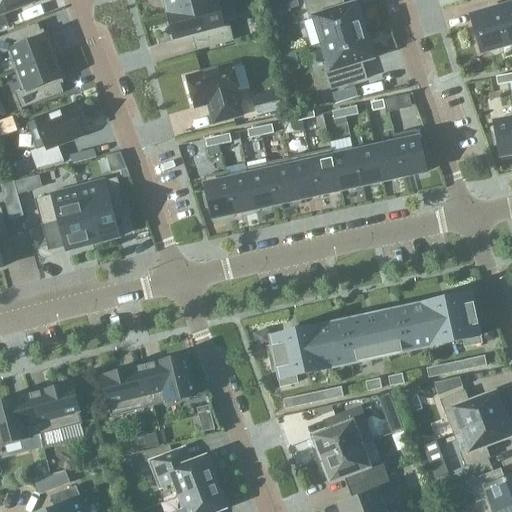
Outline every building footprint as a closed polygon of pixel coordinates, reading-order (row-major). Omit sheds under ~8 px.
[(3,14),(33,3),(32,0),(0,0),(0,28),(7,25),(3,14)] [(163,0),(168,16),(216,3),(214,0),(163,0)] [(321,44),(363,31),(355,4),(343,8),(340,0),(307,0),(303,1),(309,20),(313,19),(321,44)] [(216,3),(168,16),(174,41),(193,36),(196,50),(231,41),(227,25),(222,27),(216,3)] [(511,5),(472,17),(482,52),(511,42),(511,5)] [(36,24),(0,37),(0,54),(9,52),(16,71),(54,57),(46,35),(41,37),(36,24)] [(360,62),(371,58),(363,31),(321,44),(329,70),(325,71),(330,90),(365,79),(360,62)] [(54,57),(16,71),(23,90),(14,94),(20,109),(62,93),(57,80),(62,78),(54,57)] [(239,94),(231,66),(186,79),(194,107),(208,103),(214,123),(241,116),(235,95),(239,94)] [(507,75),(495,77),(496,86),(509,83),(507,75)] [(382,100),(370,103),(372,112),(384,109),(382,100)] [(72,106),(35,121),(46,149),(83,135),(72,106)] [(343,109),(345,118),(357,115),(355,106),(343,109)] [(300,112),(301,120),(314,118),(312,109),(300,112)] [(331,112),(333,120),(345,118),(343,109),(331,112)] [(300,112),(287,115),(289,123),(301,120),(300,112)] [(511,118),(493,122),(495,133),(491,134),(493,146),(497,145),(499,157),(511,155),(511,118)] [(209,119),(189,125),(192,134),(211,128),(209,119)] [(271,125),(259,128),(261,136),(273,133),(271,125)] [(259,128),(246,130),(248,139),(261,136),(259,128)] [(395,143),(402,177),(424,173),(422,161),(426,160),(423,147),(419,148),(415,131),(392,136),(394,143),(395,143)] [(229,134),(216,137),(218,145),(231,143),(229,134)] [(204,140),(206,148),(218,145),(216,137),(204,140)] [(374,147),(381,182),(402,177),(395,143),(394,143),(374,147)] [(360,187),(381,182),(374,147),(352,152),(360,187)] [(309,154),(318,196),(339,191),(331,157),(332,156),(331,149),(309,154)] [(331,157),(339,191),(360,187),(352,152),(332,156),(331,157)] [(288,159),(297,201),(318,196),(309,154),(288,159)] [(266,163),(276,205),(297,201),(288,159),(266,163)] [(247,175),(255,210),(276,205),(266,163),(245,168),(246,175),(247,175)] [(212,219),(234,215),(226,180),(227,180),(225,172),(202,177),(206,195),(202,196),(205,208),(209,208),(212,219)] [(226,180),(234,215),(255,210),(247,175),(246,175),(227,180),(226,180)] [(117,238),(110,208),(123,205),(116,178),(77,188),(92,244),(117,238)] [(92,244),(77,188),(34,199),(41,226),(58,222),(66,251),(92,244)] [(469,294),(420,305),(429,347),(463,340),(464,347),(480,343),(476,328),(481,327),(476,302),(471,303),(469,294)] [(420,305),(318,327),(327,369),(429,347),(420,305)] [(276,371),(280,387),(296,383),(294,376),(327,369),(318,327),(269,338),(271,347),(266,348),(272,372),(276,371)] [(483,357),(477,358),(479,367),(485,366),(483,357)] [(152,405),(194,395),(184,358),(143,368),(152,405)] [(477,358),(470,359),(472,368),(479,367),(477,358)] [(470,359),(464,361),(466,370),(472,368),(470,359)] [(464,361),(458,362),(460,371),(466,370),(464,361)] [(458,362),(451,364),(453,373),(460,371),(458,362)] [(451,364),(445,365),(447,374),(453,373),(451,364)] [(445,365),(439,366),(441,375),(447,374),(445,365)] [(439,366),(432,368),(434,377),(441,375),(439,366)] [(111,415),(152,405),(143,368),(102,378),(111,415)] [(432,368),(426,369),(428,378),(434,377),(432,368)] [(401,375),(394,376),(396,385),(403,384),(401,375)] [(394,376),(387,377),(389,387),(396,385),(394,376)] [(379,379),(372,381),(374,390),(380,388),(379,379)] [(372,381),(365,382),(367,391),(374,390),(372,381)] [(38,434),(79,423),(70,386),(29,397),(38,434)] [(340,388),(334,389),(336,398),(342,397),(340,388)] [(334,389),(327,390),(329,400),(336,398),(334,389)] [(327,390),(321,392),(323,401),(329,400),(327,390)] [(321,392),(315,393),(317,402),(323,401),(321,392)] [(501,414),(493,394),(468,404),(463,392),(440,401),(453,435),(462,431),(461,430),(501,415),(501,414)] [(315,393),(308,395),(310,404),(317,402),(315,393)] [(308,395),(302,396),(304,405),(310,404),(308,395)] [(302,396),(295,397),(297,406),(304,405),(302,396)] [(0,444),(38,434),(29,397),(0,404),(0,444)] [(295,397),(289,399),(291,408),(297,406),(295,397)] [(289,399),(283,400),(285,409),(291,408),(289,399)] [(351,424),(365,419),(360,407),(334,416),(338,428),(313,437),(317,448),(312,450),(317,461),(359,445),(351,424)] [(502,416),(501,415),(461,430),(462,431),(469,450),(460,454),(465,467),(488,458),(484,446),(509,436),(502,417),(502,416)] [(359,445),(317,461),(321,472),(325,471),(330,482),(355,472),(359,484),(385,474),(380,461),(367,466),(359,445)] [(178,497),(214,483),(211,474),(215,473),(210,460),(206,461),(205,458),(190,463),(184,449),(148,462),(158,489),(168,485),(175,489),(178,497)] [(493,472),(467,481),(475,503),(484,500),(488,511),(493,511),(511,505),(511,477),(497,483),(493,472)] [(384,511),(377,492),(390,487),(385,474),(359,484),(364,495),(338,505),(340,511),(384,511)] [(181,505),(178,511),(215,511),(224,509),(223,505),(227,503),(222,491),(218,492),(214,483),(178,497),(181,505)] [(47,511),(84,511),(75,487),(49,496),(54,510),(47,511)]
